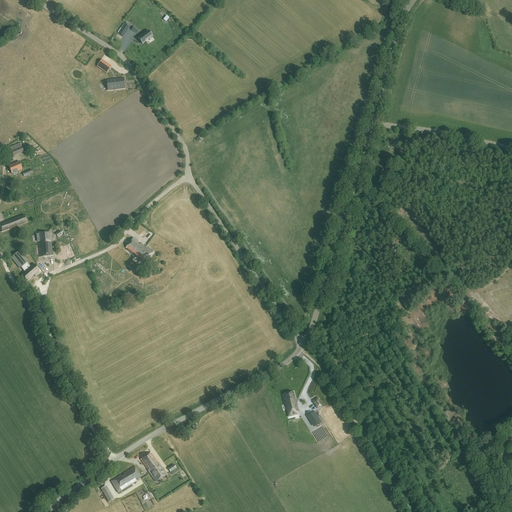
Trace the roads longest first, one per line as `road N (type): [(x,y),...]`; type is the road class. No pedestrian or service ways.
road 1 (tertiary): [(302,345),(413,0)]
road 2 (tertiary): [(49,511),(114,459),(302,345)]
road 3 (unclassified): [(187,178),(185,149),(123,57),(34,0)]
road 4 (track): [(114,459),(80,406),(49,328),(40,291),(49,273)]
road 5 (unclassified): [(302,345),(187,178)]
road 6 (unclassified): [(49,273),(115,244),(187,178)]
